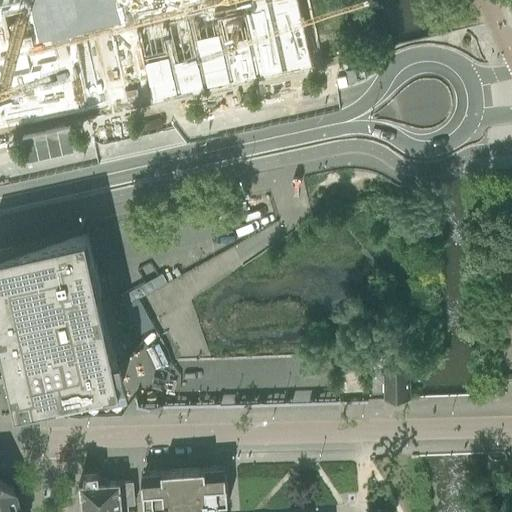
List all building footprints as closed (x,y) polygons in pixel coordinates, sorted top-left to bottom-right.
[(0,0),(0,129),(324,54),(311,0),(243,0),(49,45),(37,0),(0,0)] [(233,204),(235,213),(247,210),(245,201),(233,204)] [(86,224),(0,242),(0,323),(4,340),(5,348),(19,406),(20,413),(131,389),(123,354),(117,324),(110,325),(108,316),(107,315),(105,303),(95,262),(88,231),(86,224)] [(364,351),(339,352),(341,390),(366,389),(364,351)] [(400,351),(400,367),(384,367),(385,399),(409,399),(408,367),(412,367),(412,351),(400,351)] [(226,466),(205,468),(208,504),(229,503),(226,466)] [(205,468),(184,469),(187,506),(208,504),(205,468)] [(187,506),(184,469),(142,473),(145,509),(187,506)] [(81,475),(83,511),(111,511),(122,511),(129,510),(128,502),(136,502),(134,481),(121,482),(121,479),(100,481),(99,474),(81,475)] [(0,511),(18,511),(12,487),(0,478),(0,511)]
